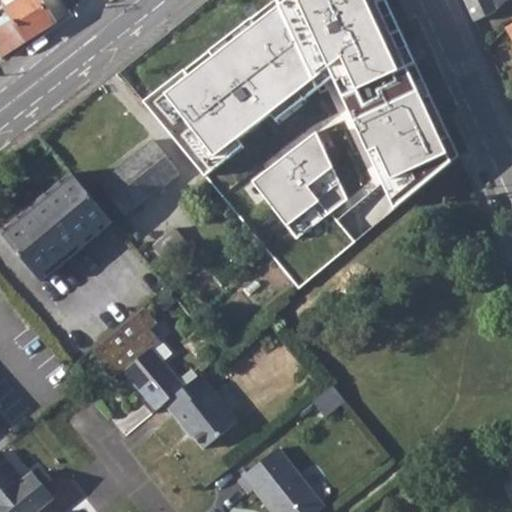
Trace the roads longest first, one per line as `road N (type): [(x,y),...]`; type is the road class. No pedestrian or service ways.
road 1 (residential): [(436,0),(511,171)]
road 2 (tertiary): [(138,0),(0,110)]
